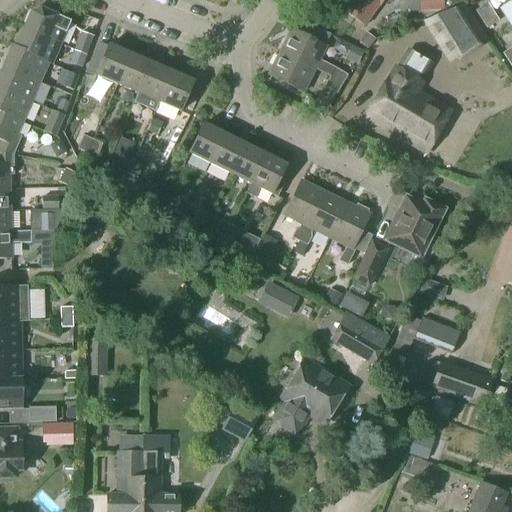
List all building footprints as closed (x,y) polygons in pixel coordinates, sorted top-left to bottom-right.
[(349,0),(342,11),(361,25),(376,4),(377,5),(380,0),(349,0)] [(441,0),(418,0),(419,13),(442,11),(441,0)] [(491,13),(486,4),(474,12),(480,20),(491,13)] [(480,32),(462,7),(436,17),(457,48),(480,32)] [(23,29),(59,45),(69,23),(39,10),(29,14),(23,29)] [(480,20),(485,29),(497,22),(491,13),(480,20)] [(14,49),(47,64),(50,66),(59,45),(23,29),(14,49)] [(277,53),(313,70),(324,47),(289,29),(277,53)] [(115,86),(128,55),(107,46),(94,77),(115,86)] [(2,68),(38,83),(47,64),(14,49),(10,47),(2,68)] [(511,47),(501,54),(507,63),(511,59),(511,47)] [(313,70),(277,53),(266,76),(301,93),(313,70)] [(77,54),(73,65),(80,68),(84,57),(77,54)] [(128,55),(115,86),(136,95),(149,64),(128,55)] [(136,95),(132,104),(153,113),(157,104),(170,73),(149,64),(136,95)] [(0,71),(0,89),(30,102),(38,83),(2,68),(0,71)] [(416,93),(421,84),(394,68),(364,118),(425,154),(450,113),(416,93)] [(334,69),(328,78),(341,85),(346,76),(334,69)] [(170,73),(157,104),(178,113),(192,83),(170,73)] [(70,74),(64,89),(71,92),(77,77),(70,74)] [(328,78),(323,87),(336,94),(341,85),(328,78)] [(0,114),(21,124),(30,102),(0,89),(0,114)] [(63,117),(50,112),(41,133),(55,139),(56,135),(63,117)] [(21,124),(0,114),(0,154),(12,157),(20,138),(15,136),(21,124)] [(82,137),(76,150),(86,154),(91,141),(98,125),(90,122),(84,138),(82,137)] [(208,165),(223,135),(202,125),(187,155),(208,165)] [(223,135),(208,165),(228,176),(243,146),(223,135)] [(91,141),(86,154),(95,158),(101,145),(91,141)] [(228,176),(249,186),(264,156),(243,146),(228,176)] [(0,191),(8,191),(8,176),(12,176),(12,157),(0,154),(0,191)] [(249,186),(244,195),(254,200),(259,191),(270,196),(275,199),(283,183),(278,180),(285,166),(264,156),(249,186)] [(120,187),(126,175),(117,170),(110,183),(120,187)] [(65,171),(58,183),(69,188),(76,176),(65,171)] [(126,175),(120,187),(129,192),(135,179),(126,175)] [(290,239),(298,243),(322,194),(299,182),(282,217),(299,225),(298,229),(294,230),(290,239)] [(0,212),(9,213),(8,191),(0,191),(0,212)] [(327,239),(344,204),(322,194),(298,243),(293,254),(300,258),(310,238),(309,234),(310,231),(327,239)] [(56,198),(41,198),(41,210),(57,210),(56,198)] [(181,219),(188,206),(178,201),(172,214),(181,219)] [(385,241),(418,257),(440,212),(424,204),(421,209),(405,201),(385,241)] [(344,204),(327,239),(344,247),(337,262),(346,267),(353,251),(351,250),(368,216),(365,215),(367,211),(355,206),(353,209),(344,204)] [(188,206),(181,219),(190,223),(197,211),(188,206)] [(0,233),(9,233),(9,213),(0,212),(0,233)] [(40,232),(52,232),(51,216),(40,216),(40,232)] [(213,234),(222,239),(228,226),(219,222),(213,234)] [(238,231),(228,226),(222,239),(231,244),(238,231)] [(9,233),(0,233),(0,260),(10,260),(10,245),(30,244),(29,233),(9,233)] [(245,234),(239,247),(252,254),(259,241),(245,234)] [(267,259),(275,243),(263,236),(254,252),(267,259)] [(352,280),(367,287),(385,251),(370,243),(352,280)] [(46,313),(45,283),(27,284),(28,314),(46,313)] [(0,289),(0,322),(17,322),(17,323),(26,323),(25,289),(0,289)] [(239,333),(251,314),(214,290),(202,309),(239,333)] [(365,307),(343,295),(336,309),(358,320),(365,307)] [(59,321),(71,321),(71,308),(58,309),(59,321)] [(393,345),(395,346),(407,351),(412,340),(450,355),(458,334),(406,313),(393,345)] [(327,342),(371,368),(388,340),(344,314),(327,342)] [(59,321),(59,329),(71,329),(71,321),(59,321)] [(0,352),(18,352),(17,323),(17,322),(0,322),(0,352)] [(83,359),(83,378),(105,379),(105,360),(106,341),(84,341),(83,359)] [(0,382),(19,382),(18,352),(0,352),(0,382)] [(293,438),(306,416),(324,427),(347,388),(301,361),(297,369),(280,400),(286,404),(273,425),(293,438)] [(440,364),(431,389),(469,403),(481,407),(490,382),(478,378),(440,364)] [(75,372),(63,373),(63,381),(75,380),(75,372)] [(0,409),(19,409),(19,382),(0,382),(0,409)] [(423,410),(429,396),(415,390),(409,404),(423,410)] [(511,392),(507,391),(498,413),(511,418),(511,392)] [(54,409),(26,410),(27,424),(54,423),(54,409)] [(219,432),(243,445),(254,424),(231,411),(219,432)] [(71,445),(70,424),(48,425),(49,446),(71,445)] [(0,479),(14,479),(14,472),(19,472),(18,445),(16,445),(15,431),(0,430),(0,479)] [(413,433),(406,458),(424,464),(432,439),(413,433)] [(141,511),(141,481),(142,481),(143,453),(139,453),(139,439),(116,439),(115,497),(106,497),(105,511),(141,511)] [(143,453),(142,481),(141,481),(141,511),(176,511),(177,497),(159,497),(159,481),(160,454),(143,453)] [(168,455),(169,469),(184,469),(184,454),(168,455)] [(433,486),(438,469),(414,461),(408,478),(433,486)] [(498,511),(505,495),(485,488),(478,485),(468,511),(498,511)]
